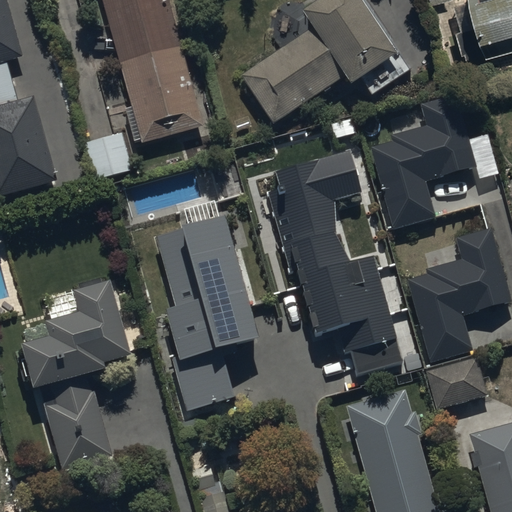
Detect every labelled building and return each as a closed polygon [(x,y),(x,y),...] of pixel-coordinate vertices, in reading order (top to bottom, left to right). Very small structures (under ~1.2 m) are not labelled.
[(7,0),(0,0),(0,61),(8,59),(22,55),(7,0)] [(168,0),(102,0),(131,104),(125,106),(134,138),(139,136),(141,141),(202,124),(168,0)] [(313,22),(240,72),(272,121),(345,72),(349,79),(358,73),(371,92),(411,66),(367,0),(308,0),(301,5),(313,22)] [(511,0),(470,0),(480,29),(458,36),(468,70),(511,56),(511,0)] [(0,61),(0,102),(18,98),(8,59),(0,61)] [(0,102),(0,193),(56,179),(34,93),(18,98),(0,102)] [(477,173),(457,97),(423,106),(429,130),(394,139),(396,146),(374,151),(377,163),(371,164),(389,234),(437,221),(427,185),(477,173)] [(123,136),(85,146),(94,182),(132,172),(123,136)] [(362,197),(350,155),(272,177),(277,193),(266,196),(289,279),(297,277),(315,342),(340,336),(345,356),(353,354),(359,377),(401,365),(373,265),(349,272),(331,206),(362,197)] [(260,345),(225,223),(155,243),(175,315),(164,318),(178,368),(221,356),(260,345)] [(428,280),(409,285),(432,368),(474,356),(463,318),(511,305),(492,233),(456,243),(462,265),(427,274),(428,280)] [(104,370),(131,363),(111,289),(74,300),(80,321),(46,330),(50,345),(22,353),(34,398),(41,396),(62,475),(114,461),(94,398),(107,394),(103,379),(106,378),(104,370)] [(221,356),(178,368),(172,370),(187,423),(235,409),(221,356)] [(490,398),(479,361),(430,376),(441,413),(490,398)] [(407,393),(346,411),(374,511),(438,511),(418,439),(423,438),(416,417),(414,417),(407,393)] [(511,511),(511,428),(471,439),(475,455),(471,456),(475,472),(478,471),(489,511),(511,511)] [(212,468),(191,474),(201,511),(230,511),(222,483),(216,484),(212,468)]
